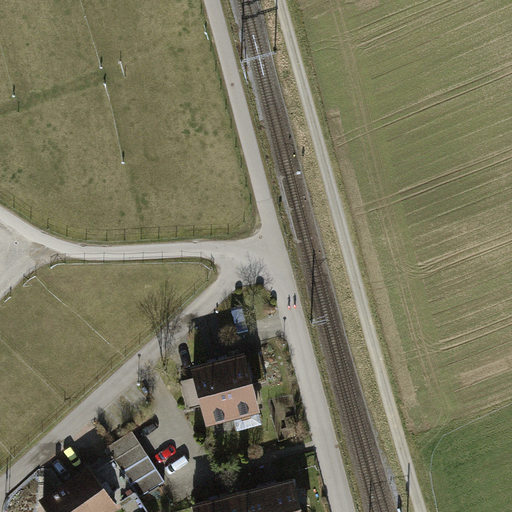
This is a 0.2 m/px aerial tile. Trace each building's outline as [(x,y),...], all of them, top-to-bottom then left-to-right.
[(260,352),(219,362),(233,415),(258,409),(252,385),(267,381),(260,352)] [(208,421),(233,415),(219,362),(194,368),(196,377),(182,381),(189,409),(204,406),(208,421)] [(165,481),(133,431),(107,447),(140,497),(165,481)] [(90,470),(44,501),(50,511),(107,511),(115,507),(90,470)] [(301,511),(293,481),(269,487),(275,511),(301,511)] [(275,511),(269,487),(244,493),(249,511),(275,511)] [(249,511),(244,493),(220,500),(223,511),(249,511)] [(223,511),(220,500),(196,506),(197,511),(223,511)]
